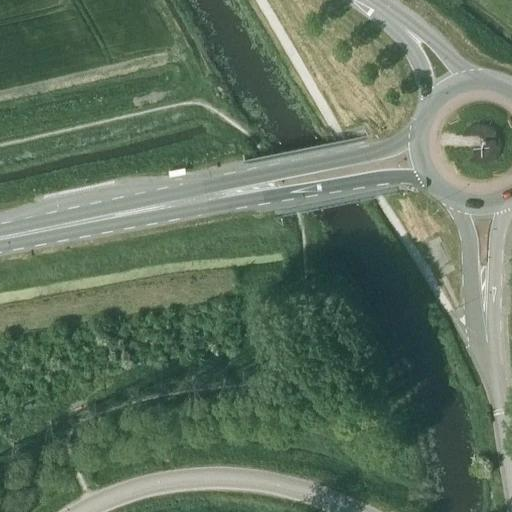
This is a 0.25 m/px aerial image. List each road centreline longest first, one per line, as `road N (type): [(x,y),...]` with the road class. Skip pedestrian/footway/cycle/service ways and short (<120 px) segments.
road 1 (primary): [(0,241),(419,158)]
road 2 (tertiary): [(350,511),(283,486),(230,477),(154,484),(81,511)]
road 3 (tertiary): [(511,480),(488,354),(483,206)]
road 4 (secondary): [(455,86),(408,33),(361,0)]
